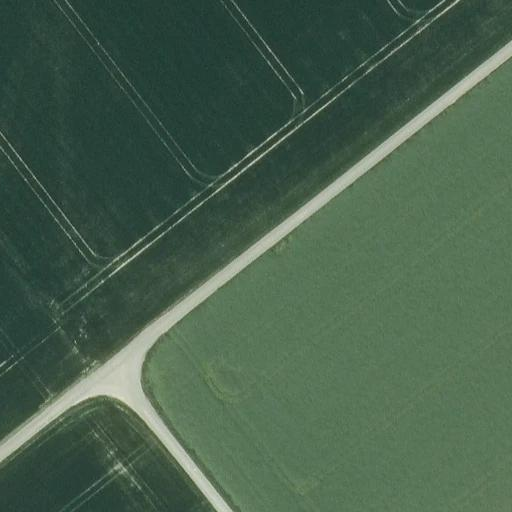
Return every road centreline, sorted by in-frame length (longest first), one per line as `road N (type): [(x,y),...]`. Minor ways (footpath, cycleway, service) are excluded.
road 1 (track): [(511,47),(0,455)]
road 2 (track): [(228,511),(113,367)]
